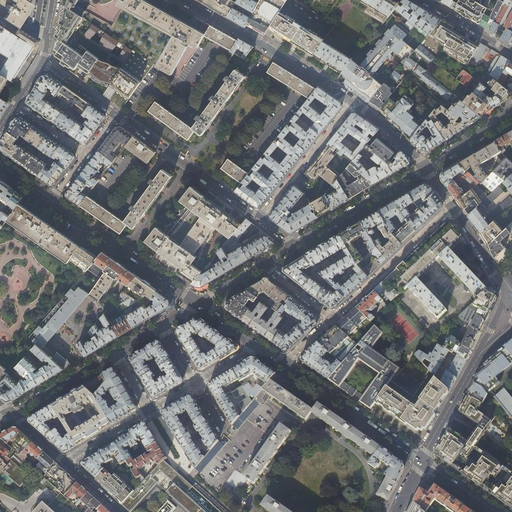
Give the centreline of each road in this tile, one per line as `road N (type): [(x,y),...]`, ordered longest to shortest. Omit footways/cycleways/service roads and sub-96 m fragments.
road 1 (residential): [(180,0),(352,101)]
road 2 (secondary): [(197,302),(51,200)]
road 3 (residential): [(258,218),(115,114)]
road 4 (secondary): [(422,459),(284,363)]
road 5 (residential): [(453,206),(331,318)]
road 6 (tertiary): [(294,245),(424,167)]
road 7 (residential): [(258,218),(352,101)]
